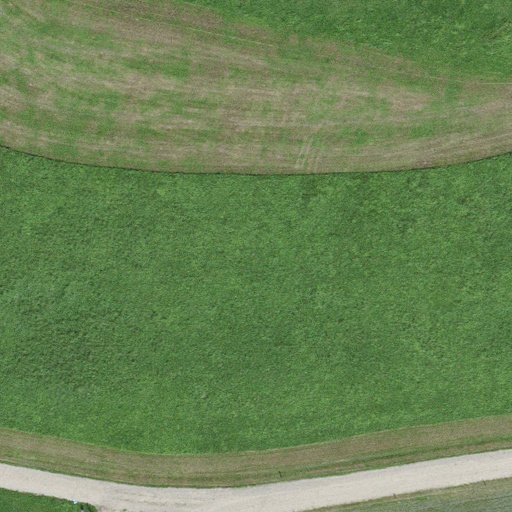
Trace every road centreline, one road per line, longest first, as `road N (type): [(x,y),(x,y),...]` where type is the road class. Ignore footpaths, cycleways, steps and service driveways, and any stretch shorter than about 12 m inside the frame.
road 1 (track): [(211,511),(511,463)]
road 2 (track): [(0,474),(179,511)]
